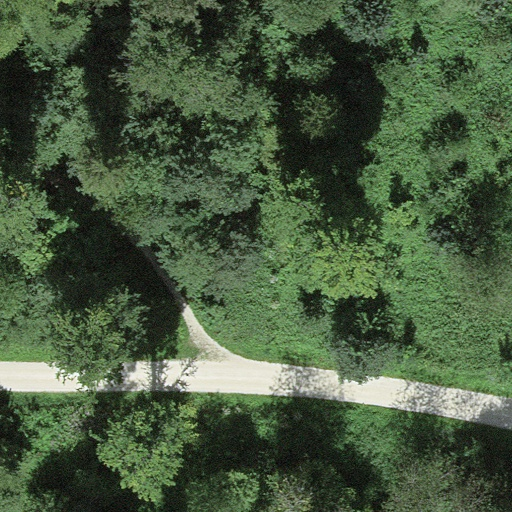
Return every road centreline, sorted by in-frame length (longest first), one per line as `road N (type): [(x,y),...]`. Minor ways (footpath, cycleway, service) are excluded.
road 1 (track): [(0,138),(158,253),(232,371),(511,425)]
road 2 (track): [(246,0),(292,234),(286,381)]
road 3 (track): [(0,372),(286,381)]
